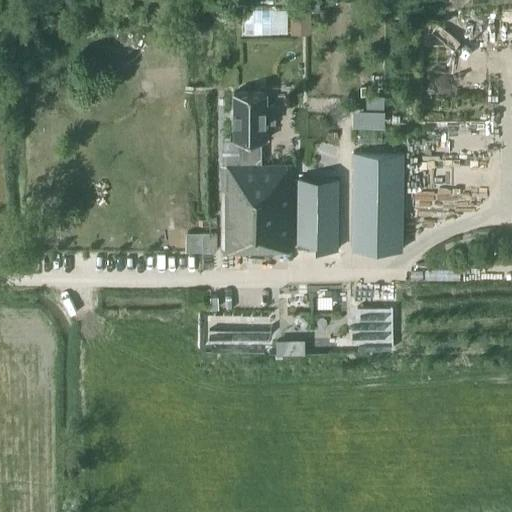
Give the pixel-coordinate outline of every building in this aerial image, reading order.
[(310,10),(290,10),(290,33),(310,33),(310,10)] [(221,163),(220,250),(292,248),(294,162),(261,162),(261,139),(267,139),(267,122),(275,122),(275,104),(267,104),(268,91),(233,91),(232,139),(238,139),(239,163),(221,163)] [(369,109),(383,109),(384,95),(369,94),(369,109)] [(402,151),(352,151),(352,249),(402,249),(402,151)] [(296,178),(296,242),(317,242),(317,248),(338,249),(338,178),(296,178)] [(202,232),(202,250),(216,250),(216,231),(202,232)] [(374,324),(374,306),(374,300),(350,301),(350,325),(365,324),(374,324)] [(271,343),(272,353),(283,353),(283,343),(271,343)]
